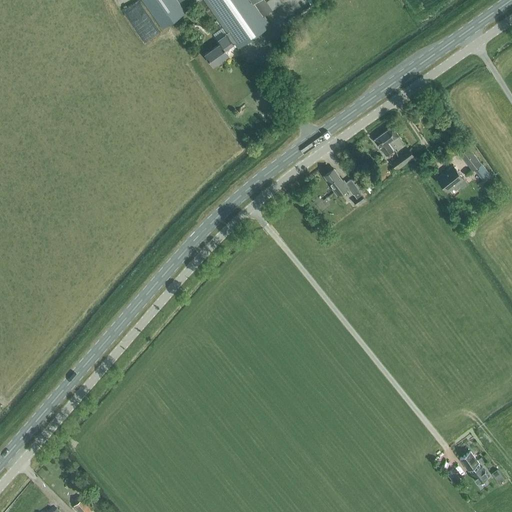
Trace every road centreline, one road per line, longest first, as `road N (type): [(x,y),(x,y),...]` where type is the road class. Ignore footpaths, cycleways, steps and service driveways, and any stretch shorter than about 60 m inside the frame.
road 1 (unclassified): [(0,486),(235,221),(511,18)]
road 2 (primary): [(0,462),(219,215),(510,0)]
road 3 (track): [(416,410),(471,413),(511,463)]
